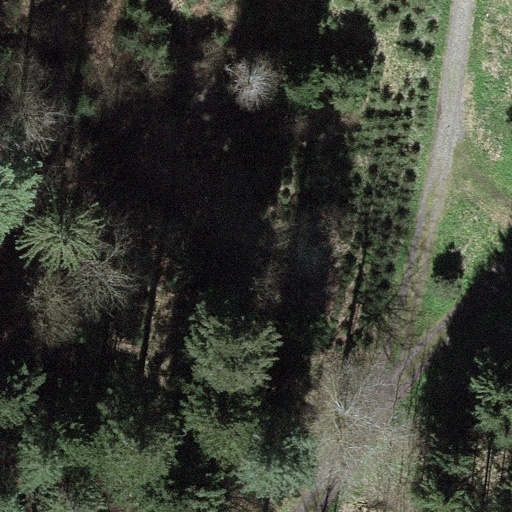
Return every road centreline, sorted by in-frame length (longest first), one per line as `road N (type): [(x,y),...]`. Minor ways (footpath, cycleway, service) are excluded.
road 1 (track): [(483,0),(401,361),(299,511)]
road 2 (track): [(401,361),(511,269)]
